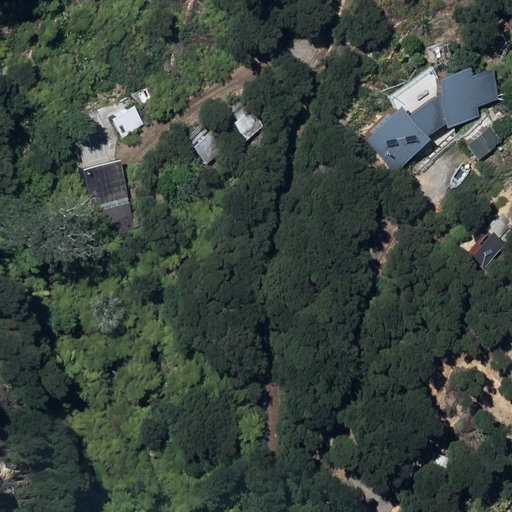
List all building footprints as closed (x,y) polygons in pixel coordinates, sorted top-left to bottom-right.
[(383,173),(416,138),(432,124),(468,113),(465,104),(487,97),(478,66),(455,73),(453,65),(418,75),(423,93),(396,121),(375,101),(342,135),(383,173)] [(115,138),(141,122),(129,102),(103,118),(115,138)] [(470,122),(451,143),(471,160),(489,139),(487,137),(499,123),(483,109),(471,123),(470,122)] [(204,119),(183,134),(205,164),(226,149),(204,119)] [(63,169),(87,239),(129,225),(105,154),(63,169)]
